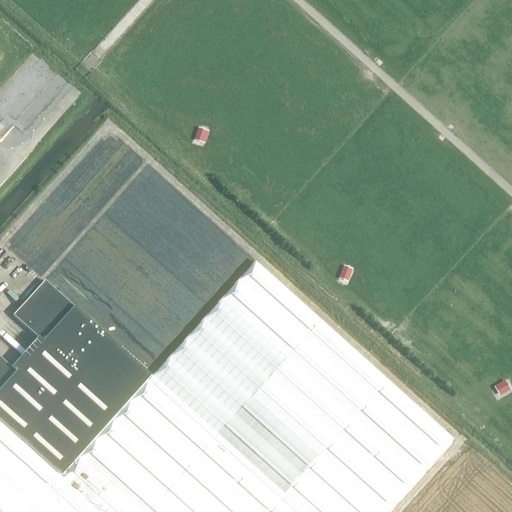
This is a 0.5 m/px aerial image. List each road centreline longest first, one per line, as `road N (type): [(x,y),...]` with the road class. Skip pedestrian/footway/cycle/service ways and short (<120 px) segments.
road 1 (track): [(511,451),(82,69),(144,0)]
road 2 (track): [(296,0),(511,192)]
